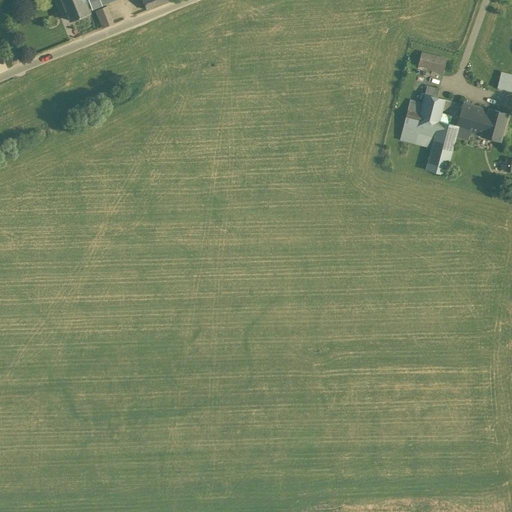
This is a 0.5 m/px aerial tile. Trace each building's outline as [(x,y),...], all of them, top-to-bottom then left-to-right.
[(86,0),(62,0),(71,21),(91,12),(90,9),(86,0)] [(86,0),(90,9),(104,4),(102,0),(86,0)] [(143,0),(147,10),(171,0),(143,0)] [(107,6),(96,10),(103,28),(114,23),(107,6)] [(422,52),(419,65),(444,71),(447,59),(422,52)] [(511,74),(502,72),(498,87),(511,90),(511,74)] [(427,86),(425,94),(437,97),(439,89),(427,86)] [(400,139),(432,147),(439,121),(440,121),(443,107),(445,99),(437,97),(425,94),(423,103),(411,100),(400,139)] [(464,103),(458,126),(459,126),(456,136),(467,139),(470,131),(482,134),(489,111),(488,111),(464,103)] [(482,134),(482,135),(500,140),(507,114),(489,109),(488,111),(489,111),(482,134)] [(439,121),(432,147),(426,170),(446,175),(456,136),(459,126),(458,126),(440,121),(439,121)]
